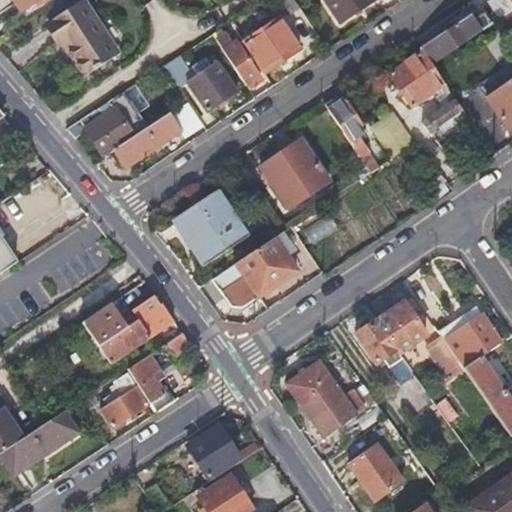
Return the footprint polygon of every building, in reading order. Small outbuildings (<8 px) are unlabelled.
[(10,0),(18,12),(36,0),(10,0)] [(114,55),(78,0),(46,21),(82,76),(114,55)] [(296,9),(290,0),(273,0),(284,17),(296,9)] [(370,1),(369,0),(320,0),(335,24),(370,1)] [(511,10),(511,9),(505,0),(488,0),(483,4),(496,21),(497,20),(511,10)] [(511,10),(497,20),(501,26),(505,22),(510,29),(511,28),(511,10)] [(466,17),(417,49),(418,52),(428,67),(488,26),(480,15),(470,22),(466,17)] [(276,19),(240,42),(261,75),(296,52),(276,19)] [(235,43),(220,52),(243,88),(258,78),(235,43)] [(444,90),(428,67),(418,52),(386,75),(407,108),(436,89),(440,94),(444,90)] [(192,79),(177,57),(162,66),(176,88),(185,84),(204,113),(234,94),(214,65),(207,69),(201,61),(190,70),(194,77),(192,79)] [(511,124),(511,79),(480,101),(501,132),(511,124)] [(147,105),(133,85),(122,93),(135,113),(147,105)] [(73,124),(64,130),(74,141),(84,133),(101,157),(145,127),(135,113),(122,93),(107,102),(113,109),(90,125),(84,117),(73,124)] [(341,99),(325,110),(355,156),(365,151),(355,138),(363,133),(341,99)] [(459,111),(451,101),(426,118),(434,129),(459,111)] [(189,108),(186,103),(179,108),(182,112),(173,117),(187,139),(200,131),(185,110),(189,108)] [(384,104),(361,119),(381,150),(403,135),(384,104)] [(166,116),(112,153),(124,170),(179,134),(166,116)] [(325,183),(296,141),(256,167),(271,191),(277,186),(291,206),(325,183)] [(244,238),(215,192),(169,221),(200,268),(244,238)] [(314,244),(337,227),(329,216),(306,234),(314,244)] [(293,273),(271,239),(208,281),(226,306),(240,309),(293,273)] [(0,274),(14,264),(0,242),(0,274)] [(108,364),(172,322),(159,305),(157,306),(151,296),(134,307),(140,316),(136,319),(123,300),(82,326),(96,347),(103,357),(108,364)] [(403,301),(376,320),(400,353),(426,334),(403,301)] [(481,356),(501,343),(482,316),(467,326),(446,341),(464,368),(481,356)] [(446,341),(467,326),(461,318),(440,333),(441,335),(446,341)] [(400,353),(376,320),(355,335),(374,363),(381,357),(388,366),(402,356),(400,353)] [(179,332),(161,344),(171,360),(190,347),(179,332)] [(464,368),(446,341),(441,335),(427,345),(449,378),(464,368)] [(68,365),(72,363),(79,358),(65,337),(55,345),(68,365)] [(103,357),(96,347),(79,358),(72,363),(79,373),(103,357)] [(124,369),(153,415),(172,402),(165,390),(161,393),(150,377),(157,372),(145,354),(124,369)] [(511,384),(504,390),(481,356),(464,368),(505,429),(511,437),(511,436),(511,384)] [(345,399),(321,363),(288,386),(324,438),(361,412),(364,406),(354,393),(345,399)] [(144,405),(123,374),(111,383),(119,395),(98,409),(109,427),(144,405)] [(171,393),(176,399),(182,395),(178,389),(171,393)] [(78,400),(84,411),(96,404),(89,392),(78,400)] [(0,451),(20,439),(0,409),(5,406),(0,399),(0,451)] [(385,415),(378,405),(356,420),(362,430),(385,415)] [(76,434),(61,411),(46,421),(20,439),(0,451),(0,459),(12,476),(76,434)] [(206,480),(236,460),(218,433),(205,442),(203,439),(190,448),(191,451),(189,453),(206,480)] [(404,483),(377,444),(349,463),(376,502),(404,483)] [(251,511),(253,511),(229,476),(195,499),(201,509),(196,511),(251,511)] [(511,511),(511,477),(467,508),(469,511),(511,511)] [(155,486),(143,493),(155,511),(164,511),(170,509),(159,492),(155,486)] [(170,509),(179,503),(168,486),(159,492),(170,509)]
